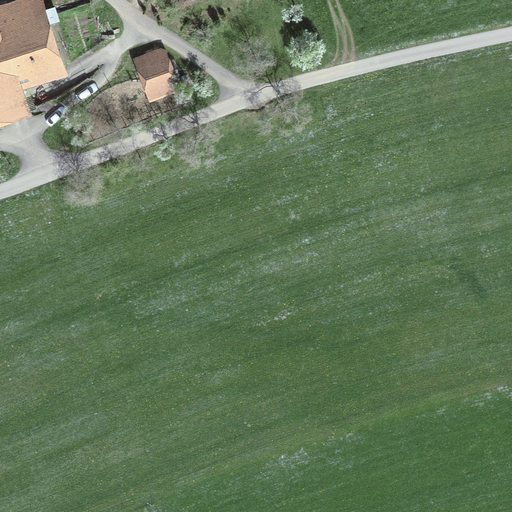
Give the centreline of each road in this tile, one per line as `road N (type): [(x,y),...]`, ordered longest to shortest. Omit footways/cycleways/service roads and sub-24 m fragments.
road 1 (track): [(511,37),(306,83),(0,195)]
road 2 (track): [(0,145),(21,143),(97,85),(131,43),(150,37),(174,45),(249,102)]
